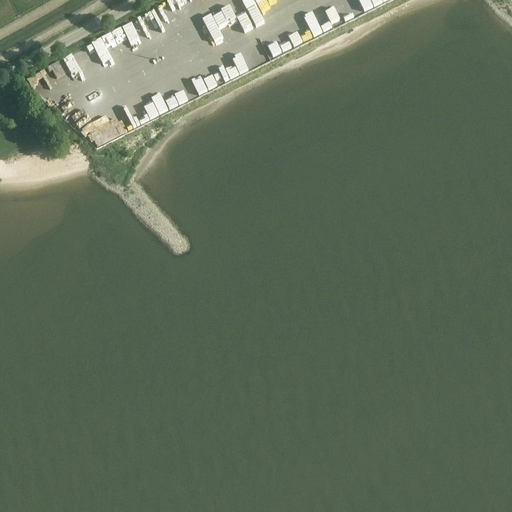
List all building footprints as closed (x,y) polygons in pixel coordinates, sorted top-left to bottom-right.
[(165,0),(120,22),(131,44),(152,34),(146,20),(156,15),(161,25),(171,20),(167,11),(177,6),(181,13),(196,6),(213,3),(212,0),(165,0)] [(219,35),(230,30),(224,18),(234,13),(243,34),(265,25),(253,0),(238,0),(209,13),(219,35)] [(256,0),(261,12),(275,7),(277,12),(286,8),(283,0),(256,0)] [(343,0),(352,18),(372,9),(367,0),(343,0)] [(294,25),(303,43),(343,23),(334,5),(325,10),(327,14),(305,25),(303,20),(294,25)] [(282,54),(292,49),(286,34),(276,38),(282,54)] [(107,38),(66,57),(70,63),(83,57),(96,85),(114,76),(100,47),(109,43),(107,38)] [(270,63),(265,51),(251,58),(247,49),(237,54),(239,57),(230,61),(234,71),(221,77),(219,71),(212,74),(218,86),(270,63)] [(188,102),(208,93),(200,74),(179,84),(188,102)] [(95,148),(178,108),(171,94),(161,99),(160,95),(140,105),(137,100),(122,108),(126,116),(89,135),(95,148)]
